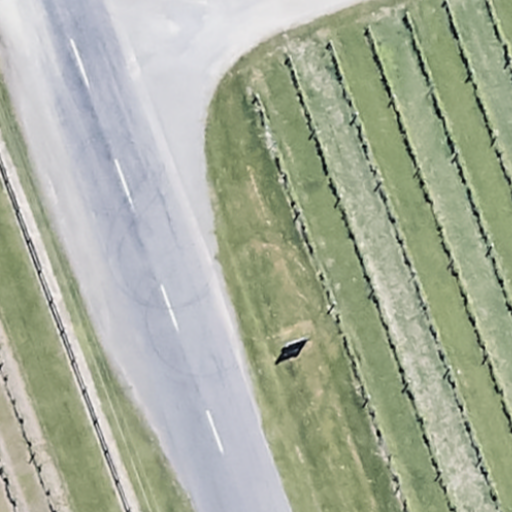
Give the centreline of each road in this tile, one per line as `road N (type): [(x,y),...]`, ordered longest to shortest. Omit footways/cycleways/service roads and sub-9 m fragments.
road 1 (tertiary): [(248,511),(61,0)]
road 2 (unknown): [(77,45),(199,0)]
